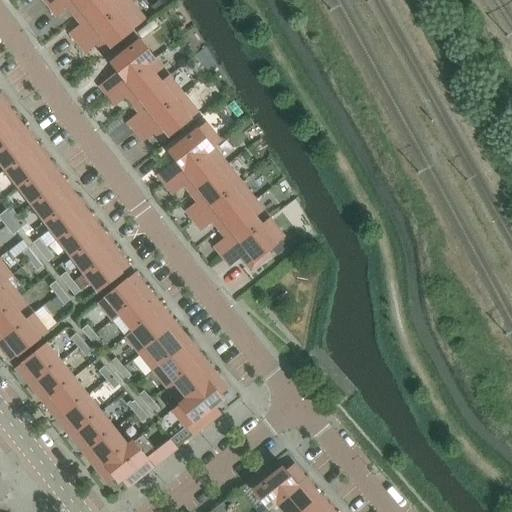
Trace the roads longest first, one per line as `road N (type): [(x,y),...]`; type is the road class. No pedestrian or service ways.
road 1 (residential): [(299,406),(213,305),(0,20)]
road 2 (residential): [(166,511),(299,406)]
road 3 (residential): [(299,406),(393,511)]
